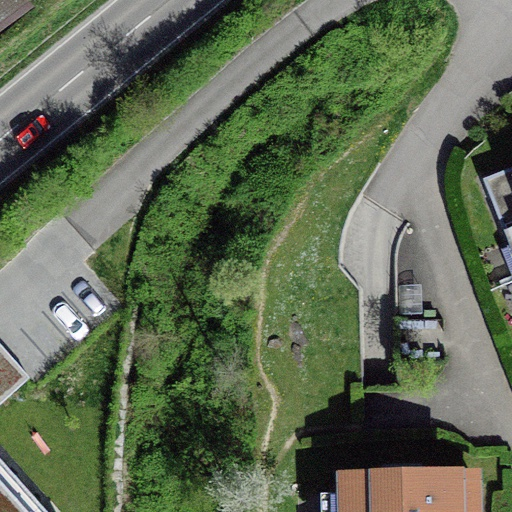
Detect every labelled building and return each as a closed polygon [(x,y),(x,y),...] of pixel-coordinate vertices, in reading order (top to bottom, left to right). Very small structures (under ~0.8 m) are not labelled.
[(0,0),(0,25),(30,1),(28,0),(0,0)] [(511,166),(481,179),(511,258),(511,166)] [(0,350),(0,401),(26,379),(0,350)] [(37,511),(0,469),(0,511),(37,511)] [(476,511),(476,480),(352,480),(352,511),(476,511)]
